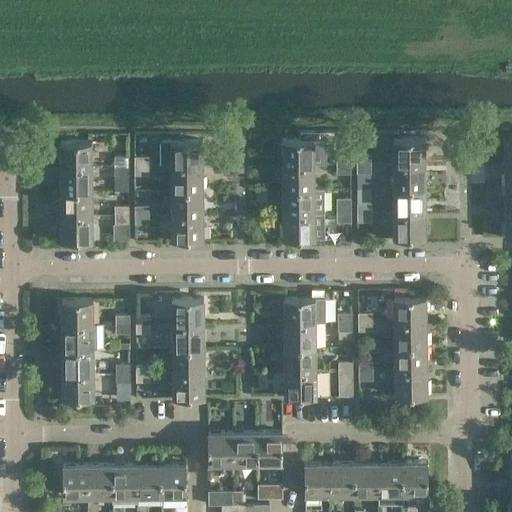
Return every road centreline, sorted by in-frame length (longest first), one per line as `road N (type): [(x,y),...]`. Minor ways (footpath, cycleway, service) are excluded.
road 1 (residential): [(472,439),(472,262),(9,268)]
road 2 (residential): [(15,442),(293,424),(357,436),(472,439)]
road 3 (unclassified): [(15,442),(9,268)]
